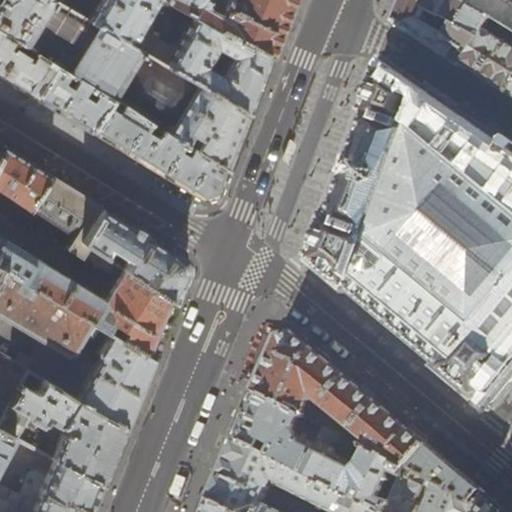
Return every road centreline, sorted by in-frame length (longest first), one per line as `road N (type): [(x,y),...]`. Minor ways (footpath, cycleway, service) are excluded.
road 1 (residential): [(227,249),(287,284),(511,471)]
road 2 (secondary): [(227,249),(127,511)]
road 3 (secondary): [(328,0),(227,249)]
road 4 (residential): [(227,249),(0,111)]
